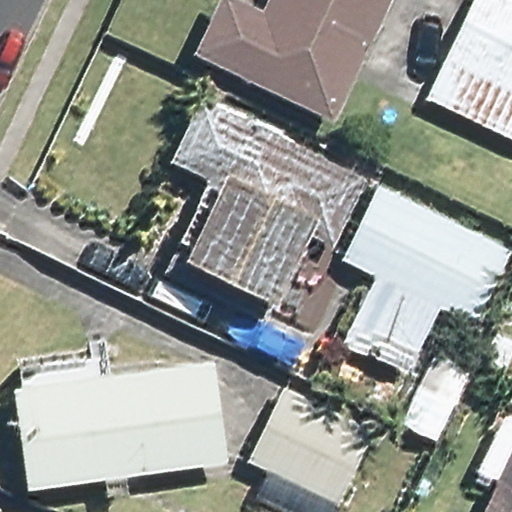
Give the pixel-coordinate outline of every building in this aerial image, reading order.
[(217,0),(190,61),(327,123),(382,0),(217,0)] [(511,5),(501,0),(471,0),(422,101),(511,144),(511,5)] [(259,316),(305,224),(330,236),(357,177),(195,103),(168,161),(211,181),(166,269),(259,316)] [(374,187),(338,261),(463,321),(499,247),(374,187)] [(17,373),(19,486),(220,482),(217,369),(17,373)] [(281,386),(242,459),(331,506),(369,433),(281,386)] [(511,511),(511,430),(472,511),(511,511)]
